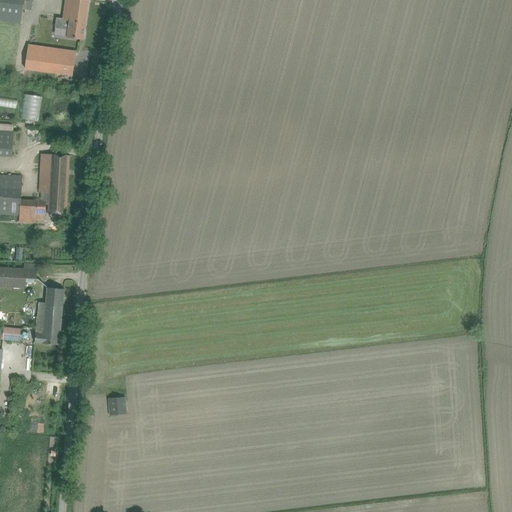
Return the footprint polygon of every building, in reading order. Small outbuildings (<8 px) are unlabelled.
[(0,0),(0,19),(21,23),(23,9),(24,0),(0,0)] [(55,27),(59,27),(68,29),(67,37),(83,40),(88,0),(65,0),(63,18),(56,17),(55,27)] [(29,45),(26,68),(72,75),(76,52),(29,45)] [(0,155),(12,156),(13,132),(0,131),(0,155)] [(21,200),(21,214),(36,215),(35,221),(45,222),(46,204),(46,201),(49,201),(49,204),(48,213),(66,214),(69,155),(52,154),(50,193),(42,193),(42,201),(21,200)] [(0,174),(0,214),(20,215),(21,215),(21,214),(21,200),(22,176),(0,174)] [(0,286),(26,288),(27,283),(27,278),(34,278),(37,279),(38,270),(0,267),(0,286)] [(39,303),(38,317),(44,318),(43,328),(43,334),(60,336),(64,289),(54,288),(47,288),(45,303),(39,303)] [(0,322),(7,323),(8,311),(0,311),(0,322)] [(2,339),(2,340),(20,341),(21,329),(3,327),(2,339)] [(36,327),(35,342),(42,343),(59,345),(60,336),(43,334),(43,328),(36,327)] [(125,397),(118,398),(109,398),(110,415),(127,414),(125,397)]
